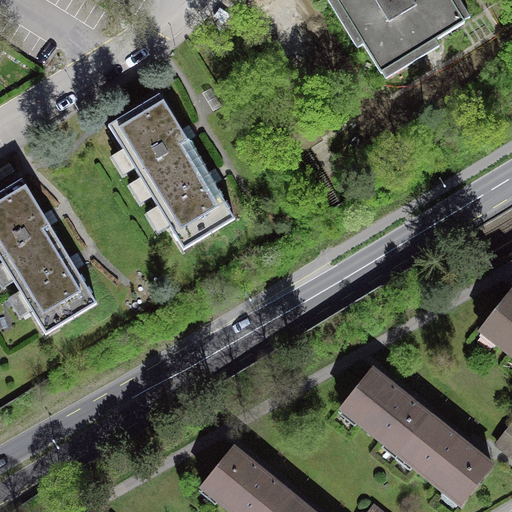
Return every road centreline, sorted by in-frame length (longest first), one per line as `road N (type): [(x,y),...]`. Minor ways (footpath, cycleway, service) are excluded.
road 1 (primary): [(149,388),(511,178)]
road 2 (residential): [(0,127),(128,49),(187,0)]
road 3 (primary): [(0,497),(118,422),(149,388)]
road 4 (primary): [(149,388),(106,400),(0,460)]
